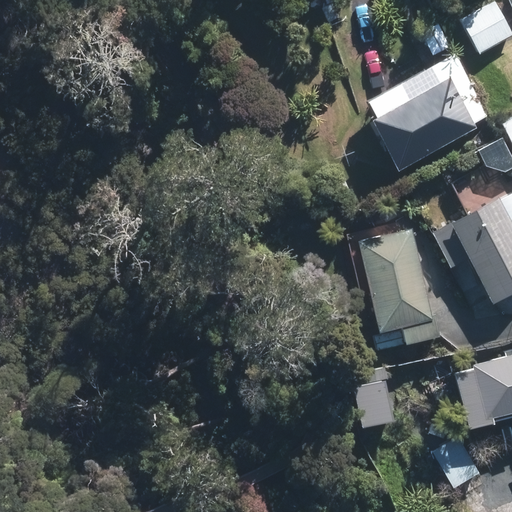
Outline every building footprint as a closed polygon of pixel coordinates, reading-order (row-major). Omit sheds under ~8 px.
[(492,3),(463,19),(480,51),(509,34),(492,3)] [(444,81),(374,120),(399,164),(469,126),(444,81)] [(511,120),(502,125),(511,145),(511,120)] [(511,231),(496,202),(454,225),(492,296),(511,285),(511,231)] [(408,230),(362,240),(380,323),(427,312),(408,230)] [(511,361),(457,374),(467,418),(511,407),(511,361)] [(455,437),(433,450),(453,483),(475,470),(455,437)]
